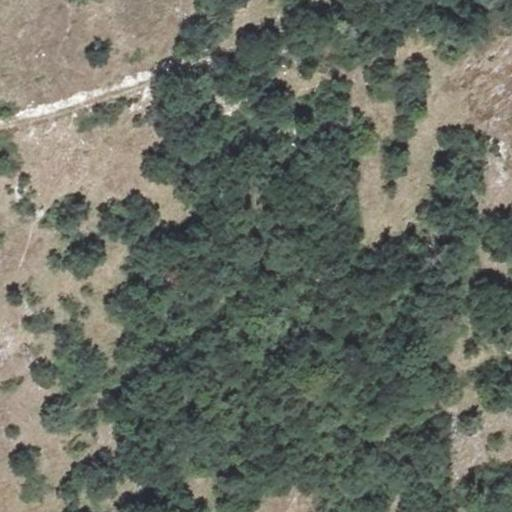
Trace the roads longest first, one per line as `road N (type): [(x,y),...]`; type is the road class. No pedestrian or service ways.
road 1 (track): [(158,72),(340,0)]
road 2 (track): [(0,127),(73,109),(158,72)]
